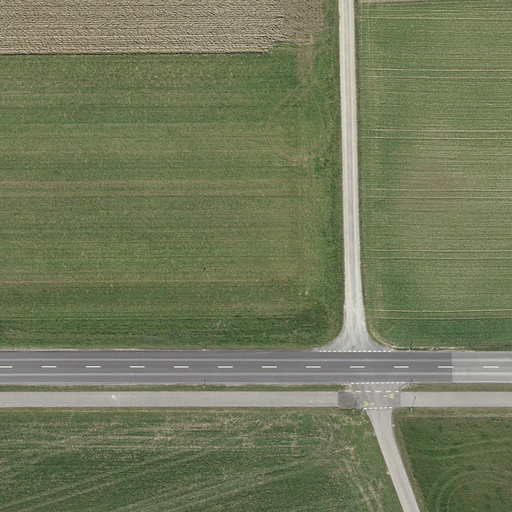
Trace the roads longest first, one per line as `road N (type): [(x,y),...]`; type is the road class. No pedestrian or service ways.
road 1 (track): [(347,0),(355,363),(411,511)]
road 2 (tertiary): [(0,364),(511,364)]
